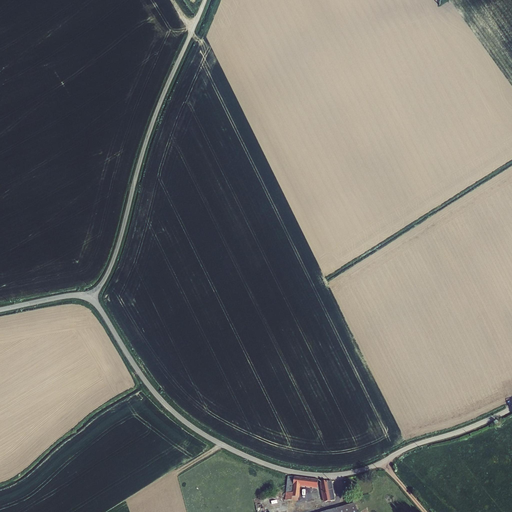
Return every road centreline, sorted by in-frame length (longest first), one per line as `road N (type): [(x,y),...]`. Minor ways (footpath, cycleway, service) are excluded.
road 1 (unclassified): [(204,0),(147,135),(112,261),(89,298)]
road 2 (unclassified): [(511,408),(344,474),(276,467),(222,445)]
road 3 (unclassified): [(89,298),(163,402),(222,445)]
